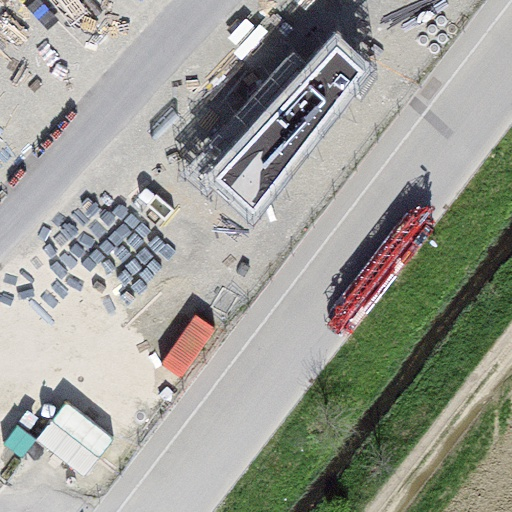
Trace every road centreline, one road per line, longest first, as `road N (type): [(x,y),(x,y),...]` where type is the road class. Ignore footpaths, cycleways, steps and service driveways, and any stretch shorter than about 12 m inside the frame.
road 1 (residential): [(511,78),(188,511)]
road 2 (track): [(511,344),(383,511)]
